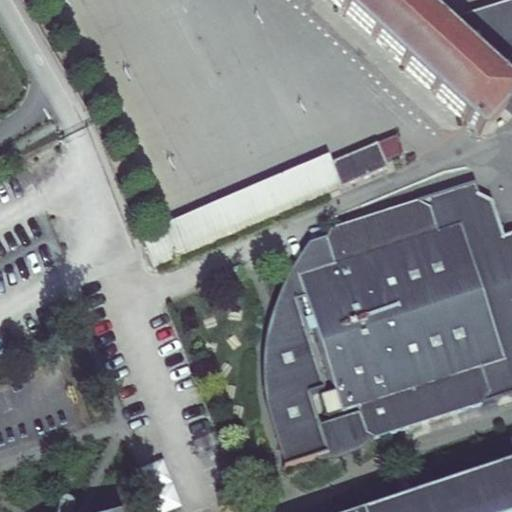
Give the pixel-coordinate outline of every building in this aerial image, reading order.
[(334,0),(489,136),(511,108),(511,0),(447,22),(424,0),(334,0)] [(375,144),(332,163),(342,186),(387,168),(375,144)] [(156,267),(342,186),(332,163),(329,155),(142,236),(156,267)] [(372,435),(375,428),(385,435),(484,405),(511,395),(511,235),(503,236),(492,201),(474,197),(474,184),(427,194),(345,222),(323,235),(312,240),(300,255),(290,272),(283,287),(277,298),(270,321),(267,340),(265,356),(264,382),(267,401),(272,422),(278,440),(286,464),(314,453),(317,460),(329,460),(344,455),(361,450),(364,442),(372,435)] [(193,441),(199,453),(221,443),(216,431),(193,441)] [(511,511),(511,455),(339,511),(124,511),(123,507),(100,511),(511,511)] [(163,459),(140,467),(156,511),(168,511),(181,507),(163,459)]
